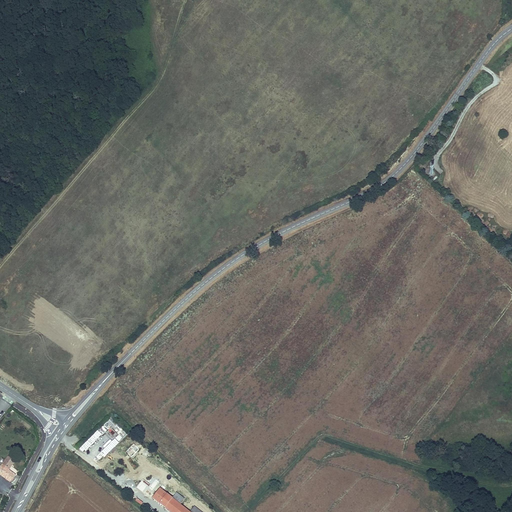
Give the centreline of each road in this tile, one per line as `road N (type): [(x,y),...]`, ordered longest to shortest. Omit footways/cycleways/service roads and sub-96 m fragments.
road 1 (tertiary): [(511,26),(387,179),(237,256),(109,374)]
road 2 (track): [(195,0),(156,85),(0,268)]
road 3 (track): [(247,511),(327,434),(422,466),(511,484)]
road 4 (track): [(62,435),(80,437),(100,407),(111,405),(221,511)]
